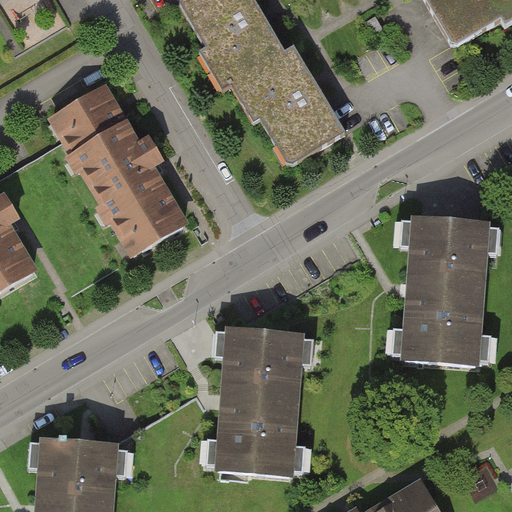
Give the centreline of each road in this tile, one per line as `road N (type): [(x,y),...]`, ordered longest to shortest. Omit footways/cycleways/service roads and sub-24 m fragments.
road 1 (residential): [(0,409),(262,255)]
road 2 (residential): [(262,255),(113,0)]
road 3 (residential): [(262,255),(511,106)]
